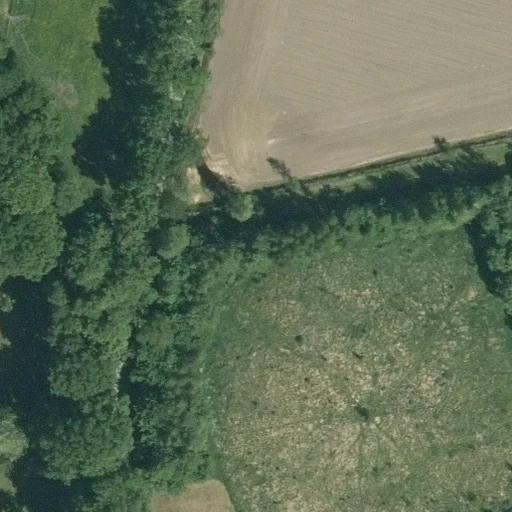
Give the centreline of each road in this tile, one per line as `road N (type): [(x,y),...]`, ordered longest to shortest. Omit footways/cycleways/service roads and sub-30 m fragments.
road 1 (unclassified): [(121,511),(97,415),(194,0)]
road 2 (track): [(97,415),(51,201)]
